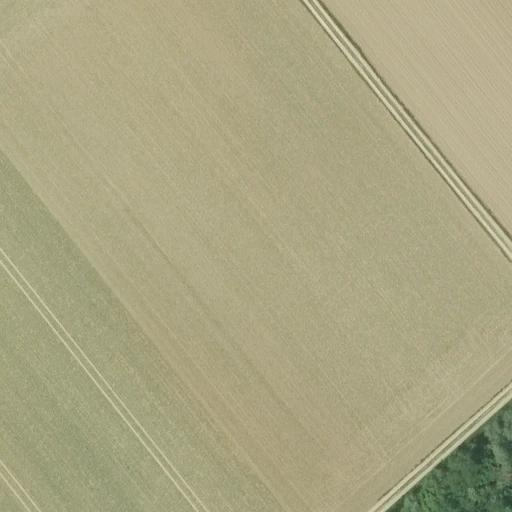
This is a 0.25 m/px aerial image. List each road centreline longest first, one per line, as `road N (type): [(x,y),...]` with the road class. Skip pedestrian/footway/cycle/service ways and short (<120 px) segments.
road 1 (track): [(299,0),(511,254)]
road 2 (track): [(511,387),(375,511)]
